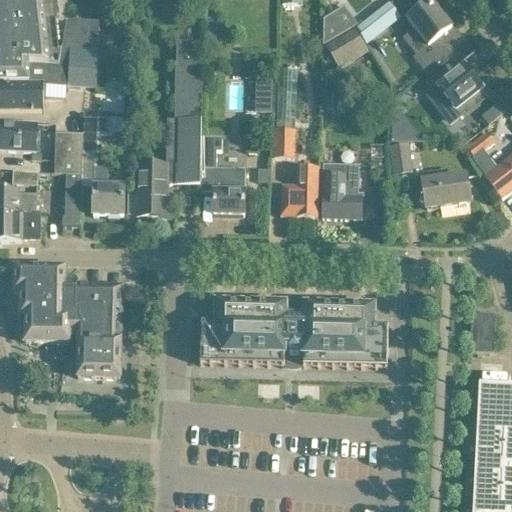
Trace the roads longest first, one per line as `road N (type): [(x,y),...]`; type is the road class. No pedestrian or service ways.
road 1 (residential): [(179,262),(168,457),(0,441)]
road 2 (residential): [(179,262),(447,268),(493,257)]
road 3 (residential): [(22,259),(179,262)]
